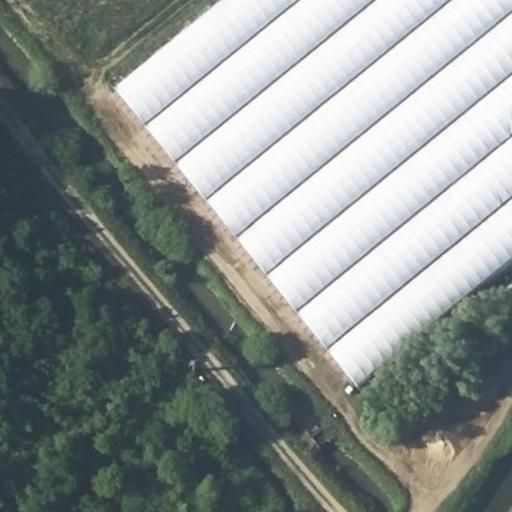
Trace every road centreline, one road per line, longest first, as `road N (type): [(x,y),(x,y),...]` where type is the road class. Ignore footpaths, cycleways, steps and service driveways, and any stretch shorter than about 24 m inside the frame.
road 1 (track): [(0,97),(348,511)]
road 2 (track): [(417,511),(511,381)]
